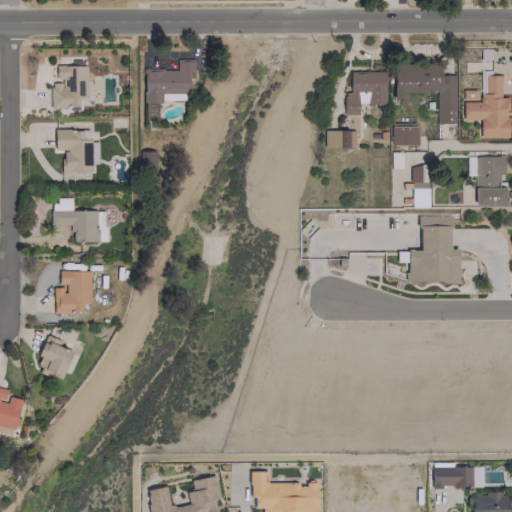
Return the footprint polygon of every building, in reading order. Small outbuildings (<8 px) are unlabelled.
[(192,59),(174,59),(174,69),(141,69),(141,100),(185,100),(185,76),(192,76),(192,59)] [(84,65),(54,65),(54,81),(48,81),(49,107),(82,107),(82,95),(90,95),(90,80),(84,80),(84,65)] [(383,103),(383,71),(347,71),(347,91),(342,91),(341,114),(355,114),(355,103),(383,103)] [(505,137),(505,97),(498,97),(498,75),(477,74),(477,89),(460,89),(460,119),(478,119),(478,137),(505,137)] [(389,144),(414,144),(414,125),(388,126),(389,144)] [(95,141),(87,141),(86,129),(52,129),(52,150),(59,150),(59,171),(89,170),(89,163),(95,163),(95,141)] [(351,147),(352,130),(323,129),(322,146),(351,147)] [(149,151),(137,150),(137,167),(149,167),(149,151)] [(472,205),(503,204),(503,182),(497,182),(497,174),(502,174),(502,155),(472,156),(472,205)] [(408,206),(424,207),(425,166),(409,165),(408,206)] [(455,282),(456,248),(448,248),(448,214),(416,214),(416,250),(404,250),(404,281),(455,282)] [(51,312),(79,312),(79,302),(88,302),(87,270),(56,270),(56,284),(62,284),(62,287),(51,287),(51,312)] [(56,346),(58,340),(45,335),(32,371),(58,380),(69,350),(56,346)] [(18,398),(4,395),(5,389),(0,387),(0,432),(11,435),(18,398)] [(429,466),(429,486),(469,485),(469,466),(429,466)] [(313,511),(313,482),(303,482),(264,483),(264,470),(247,471),(247,497),(252,497),(252,507),(260,507),(259,511),(313,511)] [(143,489),(146,511),(203,511),(203,510),(213,508),(212,499),(217,499),(213,475),(191,479),(193,488),(184,489),(186,503),(166,506),(163,486),(143,489)] [(508,511),(509,511),(504,511),(505,493),(482,492),(482,495),(468,495),(468,511),(508,511)]
